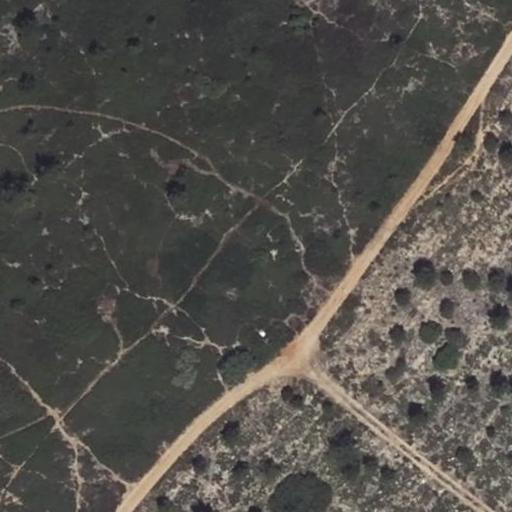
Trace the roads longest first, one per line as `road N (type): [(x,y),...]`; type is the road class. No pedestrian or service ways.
road 1 (track): [(511,39),(293,350),(230,396),(119,511)]
road 2 (track): [(482,511),(293,350)]
